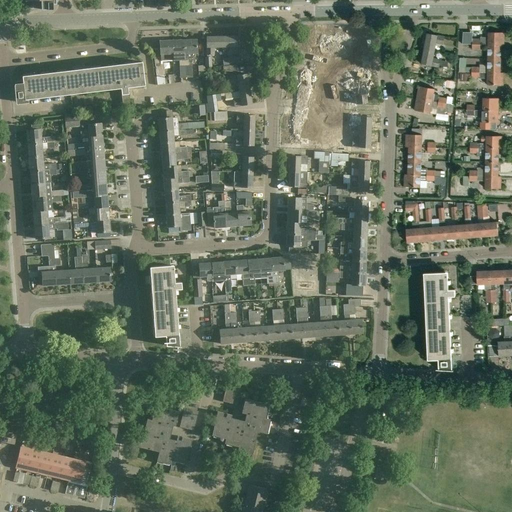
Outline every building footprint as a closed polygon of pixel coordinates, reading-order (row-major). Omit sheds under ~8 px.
[(25,0),(29,0),(40,0),(41,10),(47,9),(52,9),(52,4),(55,4),(55,0),(25,0)] [(503,33),(488,33),(487,46),(500,46),(500,45),(503,45),(503,33)] [(426,34),(423,49),(434,51),(435,43),(442,45),(444,37),(426,34)] [(463,34),(463,44),(472,45),(472,40),(472,34),(463,34)] [(206,37),(206,55),(214,55),(214,47),(222,47),(221,36),(206,37)] [(237,36),(221,36),(222,47),(229,47),(230,54),(237,54),(237,36)] [(291,104),(315,109),(326,58),(341,58),(348,110),(373,106),(363,36),(338,40),(339,46),(328,46),(329,41),(305,36),(291,104)] [(196,39),(184,40),(186,77),(192,77),(191,58),(192,58),(192,53),(197,53),(196,39)] [(186,77),(184,40),(172,41),(172,54),(179,53),(180,77),(186,77)] [(160,57),(154,58),(156,76),(156,77),(164,76),(163,64),(161,64),(160,61),(173,61),(172,54),(172,41),(159,41),(160,52),(160,57)] [(500,59),(500,46),(487,46),(487,59),(500,59)] [(438,67),(439,60),(432,59),(434,51),(423,49),(420,64),(438,67)] [(487,59),(487,72),(500,72),(500,59),(487,59)] [(15,101),(27,100),(26,97),(143,82),(141,62),(21,76),(23,86),(14,87),(13,87),(14,102),(15,101)] [(479,77),(479,79),(487,79),(487,85),(502,85),(502,73),(500,73),(500,72),(487,72),(479,72),(479,77)] [(247,74),(229,76),(230,84),(238,83),(239,91),(250,89),(247,74)] [(456,90),(468,91),(468,82),(457,82),(456,90)] [(416,99),(432,101),(446,104),(447,99),(439,98),(439,97),(433,96),(434,89),(418,87),(416,99)] [(252,104),(250,89),(239,91),(240,99),(233,100),(234,107),(252,104)] [(121,95),(123,107),(130,106),(128,94),(121,95)] [(215,95),(206,96),(208,105),(216,103),(215,95)] [(482,98),(482,111),(498,111),(498,98),(482,98)] [(416,99),(414,111),(430,113),(431,106),(445,109),(444,112),(449,113),(450,105),(446,104),(432,101),(416,99)] [(301,109),(289,109),(288,139),(300,139),(301,109)] [(474,110),(474,115),(482,115),(482,123),(498,123),(498,111),(482,111),(474,110)] [(188,129),(187,123),(178,123),(177,117),(172,118),(171,111),(160,112),(161,119),(158,119),(159,131),(185,129),(188,129)] [(214,112),(214,121),(227,120),(227,111),(214,112)] [(330,122),(337,123),(339,112),(332,111),(330,122)] [(357,112),(358,143),(369,143),(368,112),(357,112)] [(65,127),(79,126),(78,115),(65,116),(65,127)] [(254,115),(236,115),(236,122),(243,122),(243,130),(254,131),(254,115)] [(88,131),(80,132),(81,137),(89,137),(102,135),(101,123),(88,124),(88,131)] [(41,137),(40,129),(26,130),(27,144),(41,143),(46,143),(53,142),(53,136),(41,137)] [(185,130),(185,129),(159,131),(160,143),(174,142),(173,136),(185,135),(185,134),(194,133),(194,129),(185,130)] [(253,146),(254,131),(243,130),(243,138),(235,138),(235,145),(253,146)] [(77,143),(74,144),(74,150),(84,149),(89,148),(103,147),(102,135),(89,137),(89,142),(77,143)] [(408,147),(408,148),(421,148),(422,135),(406,135),(405,147),(408,147)] [(498,149),(501,149),(501,136),(485,136),(485,137),(481,137),(481,141),(485,141),(485,143),(470,143),(469,143),(469,147),(469,149),(498,149)] [(343,152),(355,154),(358,143),(346,140),(343,152)] [(174,142),(160,143),(161,155),(187,153),(191,152),(191,147),(186,147),(174,148),(174,142)] [(28,158),(42,156),(41,143),(27,144),(28,158)] [(89,148),(84,149),(85,155),(90,154),(90,160),(104,159),(103,147),(89,148)] [(421,161),(421,148),(408,148),(408,161),(421,161)] [(485,155),(485,162),(498,163),(498,149),(469,149),(469,153),(477,153),(477,155),(485,155)] [(329,152),(314,151),(314,158),(319,159),(319,162),(328,162),(329,152)] [(187,159),(187,153),(161,155),(162,167),(175,166),(175,160),(187,159)] [(42,156),(28,158),(29,171),(55,169),(55,164),(55,163),(43,164),(42,156)] [(253,157),(235,156),(235,164),(242,164),(241,172),(252,172),(253,157)] [(299,164),(307,164),(307,156),(289,156),(289,171),(299,171),(299,164)] [(86,167),(79,167),(79,173),(86,173),(91,172),(105,171),(104,159),(90,160),(91,167),(86,167)] [(351,160),(351,168),(358,168),(358,176),(369,176),(369,161),(351,160)] [(408,161),(407,174),(434,175),(435,171),(427,171),(427,169),(420,169),(421,161),(408,161)] [(328,162),(319,162),(318,172),(328,172),(328,162)] [(485,162),(485,175),(498,176),(498,163),(485,162)] [(176,172),(175,166),(162,167),(163,179),(176,178),(182,177),(189,177),(188,171),(176,172)] [(55,169),(29,171),(30,185),(44,183),(50,183),(49,175),(56,174),(55,169)] [(80,179),(92,178),(92,184),(106,183),(105,171),(91,172),(86,173),(79,173),(80,179)] [(288,187),(306,187),(306,180),(299,179),(299,171),(289,171),(288,187)] [(252,188),(252,172),(241,172),(241,180),(234,180),(234,187),(252,188)] [(404,187),(420,188),(420,181),(434,181),(434,177),(434,175),(407,174),(407,175),(404,175),(404,187)] [(485,175),(477,175),(477,181),(485,182),(485,189),(500,189),(500,176),(498,176),(485,175)] [(351,183),(350,191),(368,192),(369,176),(358,176),(352,176),(352,183),(351,183)] [(189,183),(189,177),(182,177),(176,178),(163,179),(164,191),(177,190),(177,184),(189,183)] [(444,178),(434,177),(434,181),(435,185),(445,186),(446,178),(444,178)] [(44,183),(30,185),(32,198),(60,196),(67,195),(67,189),(51,191),(50,183),(44,183)] [(81,191),(72,192),(73,198),(81,197),(88,197),(93,197),(107,195),(106,183),(92,184),(93,190),(81,191)] [(329,187),(328,195),(338,196),(348,196),(348,190),(336,189),(336,187),(329,187)] [(177,190),(164,191),(165,203),(178,202),(183,201),(183,195),(178,196),(177,190)] [(93,197),(88,197),(89,202),(94,202),(94,208),(108,207),(107,195),(93,197)] [(60,196),(32,198),(33,212),(52,210),(51,202),(60,201),(60,196)] [(300,204),(301,198),(288,198),(287,210),(300,210),(305,210),(305,205),(300,204)] [(354,200),(354,207),(348,207),(348,212),(354,212),(367,213),(368,201),(354,200)] [(207,210),(206,210),(207,225),(214,224),(214,228),(226,227),(225,221),(225,214),(224,209),(224,207),(224,201),(218,202),(218,207),(212,208),(212,210),(207,210)] [(166,215),(179,214),(178,202),(165,203),(166,215)] [(406,242),(419,241),(418,228),(419,228),(418,222),(417,204),(405,205),(405,211),(412,210),(413,222),(412,222),(412,229),(405,229),(406,242)] [(250,225),(249,212),(243,212),(242,205),(236,206),(237,213),(238,226),(250,225)] [(95,214),(90,215),(90,221),(95,220),(109,219),(108,207),(94,208),(95,214)] [(237,213),(231,213),(230,208),(224,209),(225,214),(225,221),(226,227),(238,226),(237,213)] [(438,220),(439,226),(431,227),(432,240),(445,239),(444,226),(445,226),(443,208),(438,208),(439,220),(438,220)] [(52,210),(33,212),(34,225),(48,224),(52,223),(61,223),(60,217),(54,218),(53,210),(52,210)] [(300,216),(315,217),(316,211),(312,211),(305,211),(300,210),(287,210),(287,222),(300,222),(300,216)] [(198,226),(205,225),(203,212),(197,212),(198,226)] [(354,212),(354,218),(337,218),(337,224),(341,224),(367,225),(367,213),(354,212)] [(179,214),(166,215),(167,227),(181,226),(181,231),(192,230),(190,213),(179,214)] [(483,217),(483,223),(484,236),(497,235),(496,222),(490,222),(489,216),(488,216),(483,217)] [(470,218),(465,218),(465,224),(457,225),(458,238),(471,237),(470,224),(470,218)] [(96,232),(110,231),(109,219),(95,220),(96,232)] [(426,221),(418,222),(419,228),(418,228),(419,241),(432,240),(431,227),(431,221),(426,221)] [(48,224),(34,225),(35,239),(49,238),(48,229),(53,229),(56,229),(57,230),(68,230),(67,222),(61,223),(52,223),(48,224)] [(300,222),(287,222),(286,234),(315,235),(315,229),(300,228),(300,222)] [(471,237),(484,236),(483,223),(470,224),(471,237)] [(367,225),(341,224),(341,230),(353,230),(353,236),(366,237),(367,225)] [(444,226),(445,239),(458,238),(457,225),(445,226),(444,226)] [(195,227),(195,236),(205,237),(205,227),(195,227)] [(72,229),(68,230),(63,230),(63,240),(73,240),(72,229)] [(286,246),(299,247),(299,240),(315,241),(315,235),(286,234),(286,246)] [(366,249),(366,237),(353,236),(353,243),(348,243),(347,248),(366,249)] [(111,248),(110,240),(95,242),(95,250),(111,248)] [(39,284),(42,284),(42,286),(56,285),(55,271),(55,266),(54,259),(53,244),(42,245),(43,256),(48,255),(49,266),(48,268),(46,267),(37,267),(39,284)] [(352,260),(365,261),(366,249),(347,248),(347,254),(352,254),(352,260)] [(111,255),(105,255),(106,262),(112,262),(112,263),(117,263),(117,260),(117,254),(111,254),(111,255)] [(87,256),(81,257),(83,283),(96,282),(95,268),(88,269),(87,256)] [(75,270),(68,270),(69,284),(83,283),(81,257),(75,257),(74,257),(75,265),(75,270)] [(271,258),(272,276),(278,276),(278,271),(284,270),(283,257),(271,258)] [(271,258),(259,259),(260,272),(266,272),(266,277),(272,276),(271,258)] [(254,273),(260,272),(259,259),(247,260),(248,278),(254,278),(254,273)] [(242,279),(248,278),(247,260),(235,261),(236,274),(242,273),(242,279)] [(352,260),(352,266),(347,266),(339,266),(339,272),(346,272),(351,272),(365,273),(365,261),(352,260)] [(236,274),(235,261),(223,262),(224,275),(224,280),(225,287),(225,292),(230,292),(230,287),(231,287),(230,274),(236,274)] [(212,281),(212,276),(211,262),(198,263),(200,277),(206,276),(207,282),(212,281)] [(223,262),(211,262),(212,276),(224,275),(223,262)] [(149,268),(154,335),(154,337),(164,336),(165,342),(163,342),(163,343),(165,343),(165,346),(180,346),(179,346),(178,332),(175,332),(172,290),(180,289),(180,282),(171,283),(170,267),(170,266),(149,267),(149,268)] [(110,281),(109,267),(95,268),(96,282),(110,281)] [(55,271),(56,285),(69,284),(68,270),(55,271)] [(502,270),(489,271),(490,290),(490,302),(495,302),(495,284),(503,284),(502,270)] [(511,270),(502,270),(503,284),(503,302),(508,302),(507,289),(508,289),(508,283),(511,283),(511,270)] [(484,291),(485,291),(485,290),(490,290),(489,271),(476,272),(476,285),(484,284),(484,291)] [(346,272),(346,278),(351,278),(351,285),(364,285),(365,273),(351,272),(346,272)] [(423,274),(423,275),(424,275),(428,359),(427,359),(427,360),(438,360),(438,369),(436,369),(436,370),(442,370),(442,369),(452,368),(451,356),(448,356),(446,296),(455,296),(454,290),(445,290),(444,274),(445,274),(445,273),(423,274)] [(193,297),(194,297),(194,305),(202,304),(202,297),(201,279),(192,280),(193,297)] [(223,279),(212,280),(212,288),(224,288),(223,279)] [(362,333),(361,319),(355,319),(354,306),(360,305),(360,299),(348,300),(351,334),(362,333)] [(84,300),(73,300),(74,310),(85,309),(84,300)] [(348,300),(348,304),(343,305),(344,320),(338,321),(339,335),(351,334),(348,300)] [(319,307),(320,322),(314,323),(315,337),(327,336),(325,306),(319,307)] [(331,321),(330,306),(325,306),(327,336),(339,335),(338,321),(331,321)] [(315,337),(314,323),(308,323),(307,318),(302,319),(303,338),(315,337)] [(290,324),(291,338),(303,338),(302,319),(297,319),(297,324),(290,324)] [(278,321),(279,339),(291,338),(290,324),(284,325),(284,320),(278,321)] [(266,326),(267,340),(279,339),(278,321),(273,321),(273,326),(266,326)] [(255,341),(254,322),(249,323),(249,327),(242,328),(244,342),(255,341)] [(260,322),(254,322),(255,341),(267,340),(266,326),(260,327),(260,322)] [(225,329),(219,330),(220,344),(232,343),(230,324),(225,325),(225,329)] [(230,324),(232,343),(244,342),(242,328),(237,328),(236,324),(230,324)] [(498,356),(510,355),(510,341),(509,326),(504,326),(505,341),(498,342),(498,356)] [(237,405),(242,385),(227,382),(222,401),(237,405)] [(246,414),(244,421),(231,418),(232,415),(217,411),(211,435),(226,438),(224,443),(238,447),(237,451),(252,455),(257,431),(267,434),(270,419),(266,418),(269,404),(245,398),(242,413),(246,414)] [(177,440),(170,439),(173,425),(176,426),(179,411),(155,406),(152,420),(147,419),(144,432),(139,431),(135,446),(159,452),(156,461),(171,464),(172,460),(186,463),(192,439),(178,436),(177,440)] [(179,427),(194,430),(199,411),(184,408),(179,427)] [(16,467),(26,470),(31,448),(21,446),(16,467)] [(42,451),(31,448),(26,470),(37,472),(42,451)] [(389,452),(370,448),(364,475),(383,480),(389,452)] [(37,472),(48,475),(53,454),(42,451),(37,472)] [(63,456),(53,454),(48,475),(58,477),(63,456)] [(69,480),(74,459),(63,456),(58,477),(69,480)] [(85,461),(74,459),(69,480),(87,484),(91,469),(83,467),(85,461)] [(264,499),(267,489),(249,484),(246,495),(264,499)] [(264,499),(246,495),(244,506),(261,510),(264,499)]
